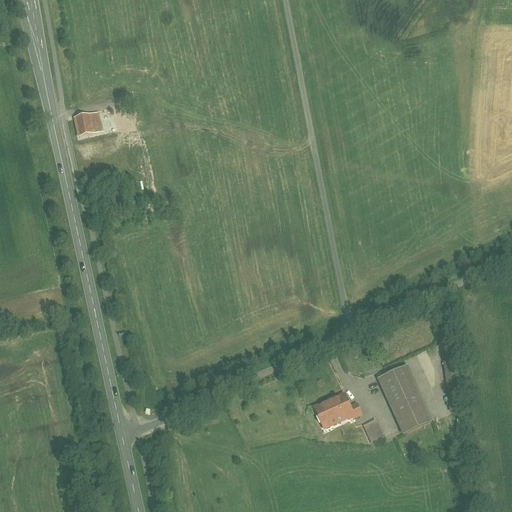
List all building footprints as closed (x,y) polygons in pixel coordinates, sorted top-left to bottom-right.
[(98,115),(76,120),(80,138),(102,133),(98,115)] [(132,119),(114,124),(120,148),(138,143),(132,119)] [(457,352),(443,353),(447,384),(461,382),(457,352)] [(432,423),(407,368),(379,381),(404,436),(432,423)] [(350,409),(344,397),(315,410),(319,418),(318,421),(319,424),(322,426),(323,427),(329,424),(334,426),(353,417),(354,420),(361,416),(357,406),(350,409)] [(371,445),(384,441),(378,421),(364,425),(371,445)]
